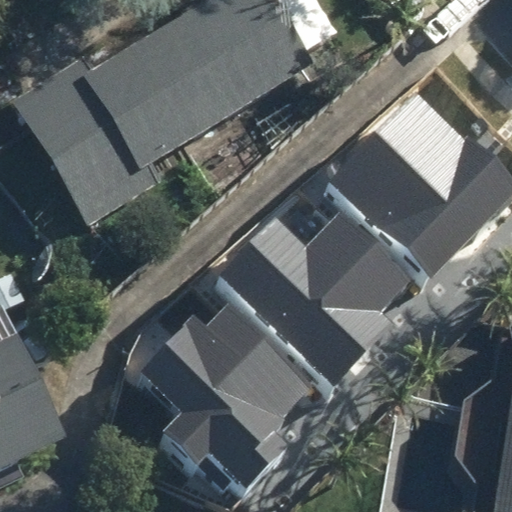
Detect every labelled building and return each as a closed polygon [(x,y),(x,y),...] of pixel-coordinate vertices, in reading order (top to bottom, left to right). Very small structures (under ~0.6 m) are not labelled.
[(337,44),(310,0),(222,0),(100,73),(90,57),(22,98),(99,226),(165,187),(157,174),(320,76),(310,60),(337,44)] [(511,162),(429,84),(331,187),(427,278),(511,188),(511,162)] [(274,225),(220,282),(339,393),(397,331),(377,313),(406,282),(341,221),(308,257),(274,225)] [(0,484),(84,444),(17,303),(0,311),(0,484)] [(187,323),(137,376),(173,409),(148,435),(198,482),(216,462),(251,495),(290,453),(271,435),(308,396),(222,314),(201,336),(187,323)]
